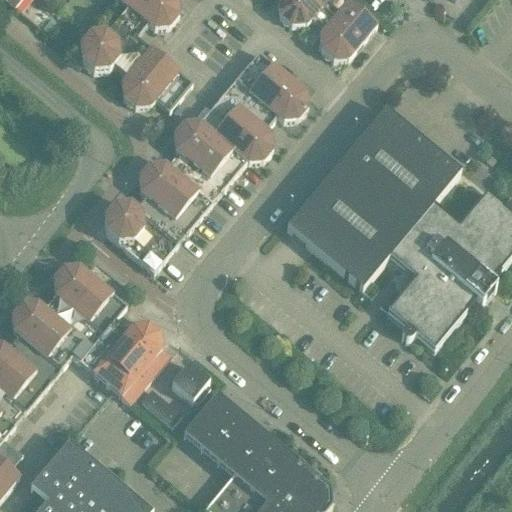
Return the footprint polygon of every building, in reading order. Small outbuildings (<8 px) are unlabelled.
[(24,0),(0,0),(0,3),(13,14),(24,0)] [(178,23),(177,7),(171,3),(173,0),(124,0),(119,7),(148,31),(147,32),(153,36),(168,35),(178,23)] [(331,0),(278,0),(282,2),(277,8),(278,23),(290,33),(305,32),(331,0)] [(348,67),(376,33),(347,9),(336,0),(331,0),(305,32),(306,32),(310,27),(323,37),(319,43),(320,58),(332,68),(348,67)] [(121,90),(150,56),(150,55),(149,56),(136,45),(147,32),(148,31),(119,7),(118,8),(127,15),(104,42),(89,43),(79,55),(80,70),(92,80),(108,79),(112,74),(125,84),(121,90)] [(192,91),(178,80),(178,79),(150,56),(121,90),(122,105),(134,115),(150,114),(154,108),(168,120),(192,91)] [(306,100),(257,60),(234,88),(277,124),(276,124),(281,129),(297,127),(307,115),(306,100)] [(265,137),(276,124),(277,124),(234,88),(233,89),(234,89),(223,102),(223,101),(199,129),(200,129),(199,130),(246,169),(246,170),(247,171),(262,169),(272,157),(271,142),(265,137)] [(432,213),(459,180),(384,117),(285,235),(361,298),(389,265),(414,286),(386,320),(405,335),(402,339),(401,341),(400,343),(401,345),(402,347),(403,348),(405,349),(408,349),(410,348),(411,347),(414,343),(433,359),(475,309),(479,312),(480,313),(481,312),(495,296),(495,295),(495,294),(490,290),(511,264),(511,210),(511,211),(509,211),(508,212),(507,213),(504,216),(485,201),(457,234),(432,213)] [(222,198),(246,170),(247,171),(246,170),(246,169),(199,130),(200,129),(199,129),(183,130),(173,142),(174,158),(180,162),(169,175),(212,211),(211,211),(222,197),(222,198)] [(188,240),(212,211),(169,175),(164,171),(148,172),(138,184),(140,200),(145,204),(134,217),(177,253),(177,252),(187,239),(188,240)] [(177,253),(134,217),(129,212),(113,214),(103,226),(105,241),(153,281),(177,253)] [(126,313),(78,273),(62,275),(54,284),(52,287),(54,302),(54,303),(55,302),(102,342),(115,327),(126,313)] [(55,302),(54,303),(44,315),(36,309),(21,311),(11,323),(12,338),(18,343),(18,342),(60,378),(71,364),(78,370),(102,342),(55,302)] [(169,363),(161,357),(159,341),(147,331),(132,333),(127,338),(115,327),(102,342),(78,370),(79,370),(79,369),(92,380),(92,381),(128,412),(169,363)] [(49,391),(60,378),(18,342),(18,343),(7,355),(1,351),(0,350),(0,398),(25,420),(49,391)] [(206,392),(209,389),(188,372),(170,393),(191,410),(194,408),(197,410),(209,395),(206,392)] [(181,422),(150,397),(140,409),(171,435),(181,422)] [(14,432),(25,420),(0,398),(0,450),(15,433),(14,432)] [(329,496),(266,443),(216,402),(182,442),(232,484),(208,511),(330,511),(330,499),(329,496)] [(141,511),(68,450),(29,496),(46,510),(44,511),(141,511)] [(0,506),(19,484),(0,468),(0,506)]
